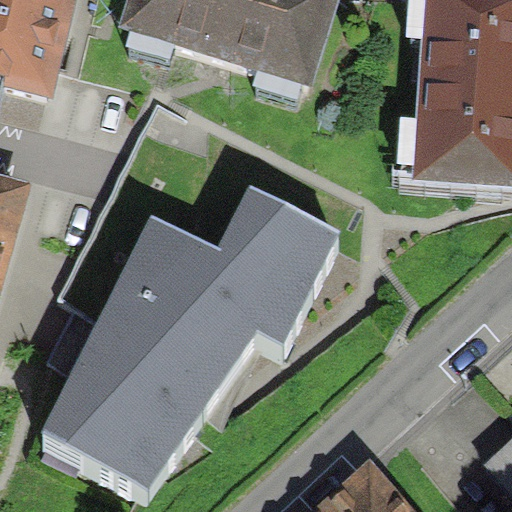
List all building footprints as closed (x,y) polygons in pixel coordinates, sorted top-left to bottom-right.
[(0,0),(0,79),(41,90),(63,0),(0,0)] [(149,0),(138,40),(312,91),(338,0),(149,0)] [(511,0),(422,0),(416,175),(511,178),(511,0)] [(0,201),(0,301),(27,208),(0,201)] [(149,237),(44,452),(149,501),(257,349),(287,364),(332,252),(248,210),(220,272),(149,237)] [(511,453),(488,476),(511,500),(511,453)] [(405,511),(374,476),(332,511),(405,511)]
